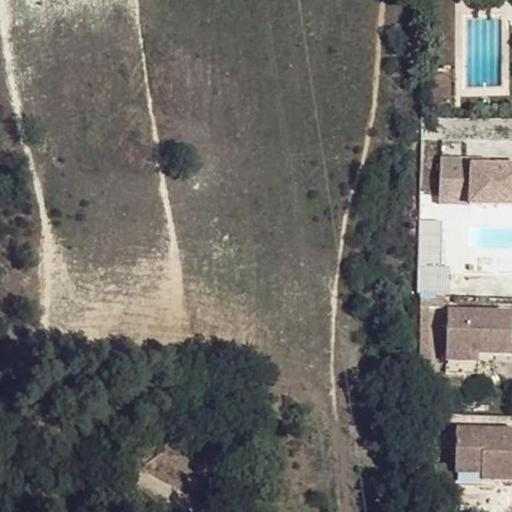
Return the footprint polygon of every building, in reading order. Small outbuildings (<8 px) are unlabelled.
[(471,160),(439,158),(437,195),(468,196),(468,206),(511,207),(511,167),(487,166),(470,166),(471,160)] [(468,196),(437,195),(437,205),(468,206),(468,196)] [(431,295),(420,294),(419,307),(431,307),(440,308),(441,295),(431,295)] [(431,307),(419,307),(418,372),(429,373),(431,307)] [(511,313),(448,312),(447,352),(479,353),(479,355),(511,356),(511,320),(511,313)] [(447,352),(446,363),(478,363),(479,355),(479,353),(447,352)] [(511,431),(456,429),(456,466),(482,466),(481,476),(481,481),(511,482),(511,431)] [(456,466),(456,475),(481,476),(482,466),(456,466)]
